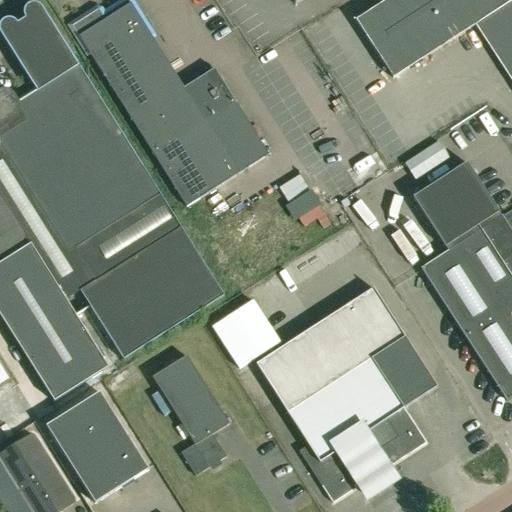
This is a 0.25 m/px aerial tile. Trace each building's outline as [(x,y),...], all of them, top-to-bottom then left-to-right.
[(511,0),(388,0),(356,21),(393,79),(478,24),(511,76),(511,0)] [(101,71),(187,208),(218,258),(300,207),(268,156),(214,70),(184,89),(152,39),(152,38),(147,30),(150,28),(145,21),(142,22),(131,4),(125,7),(123,4),(117,3),(104,11),(102,8),(96,7),(70,24),(100,72),(101,71)] [(0,181),(4,188),(38,242),(72,297),(79,293),(122,361),(227,295),(184,227),(181,229),(160,196),(111,118),(79,66),(42,9),(41,8),(40,6),(38,6),(37,5),(35,5),(33,4),(32,5),(30,5),(29,6),(27,7),(26,8),(25,10),(24,11),(24,13),(24,14),(24,16),(25,18),(25,19),(17,24),(16,23),(15,22),(14,21),(12,20),(10,20),(9,20),(7,20),(5,20),(4,21),(3,22),(1,24),(0,25),(0,33),(1,35),(37,92),(19,103),(15,96),(11,93),(6,91),(2,91),(0,91),(0,181)] [(511,210),(501,217),(467,163),(412,198),(447,252),(421,269),(506,401),(511,397),(511,210)] [(0,265),(38,242),(4,188),(0,181),(0,265)] [(38,242),(0,265),(0,315),(55,402),(109,368),(66,301),(72,297),(38,242)] [(256,365),(308,446),(299,452),(322,487),(333,504),(356,489),(355,487),(357,485),(363,494),(374,487),(376,491),(385,485),(383,481),(393,475),(388,466),(390,464),(392,466),(426,444),(404,409),(437,388),(405,339),(373,289),(262,361),(256,365)] [(253,303),(212,329),(239,370),(280,344),(253,303)] [(186,357),(153,378),(195,445),(181,454),(196,477),(226,457),(212,436),(229,425),(186,357)] [(0,389),(11,382),(0,365),(0,389)] [(149,471),(100,393),(46,427),(95,505),(149,471)] [(189,436),(181,424),(176,427),(183,439),(189,436)] [(22,511),(12,495),(20,490),(33,511),(60,511),(75,503),(32,435),(0,455),(0,459),(8,472),(1,477),(0,475),(0,511),(22,511)]
